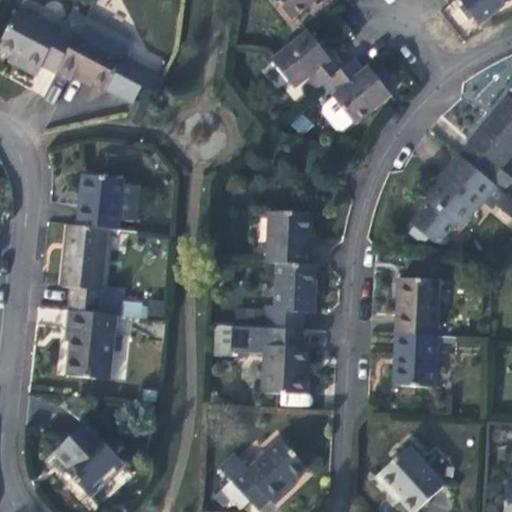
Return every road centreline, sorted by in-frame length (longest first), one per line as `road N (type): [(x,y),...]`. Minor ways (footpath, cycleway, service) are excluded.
road 1 (residential): [(335,511),(361,224),(372,183),(408,120),(454,71),(511,39)]
road 2 (residential): [(23,511),(12,465),(30,155),(0,132)]
